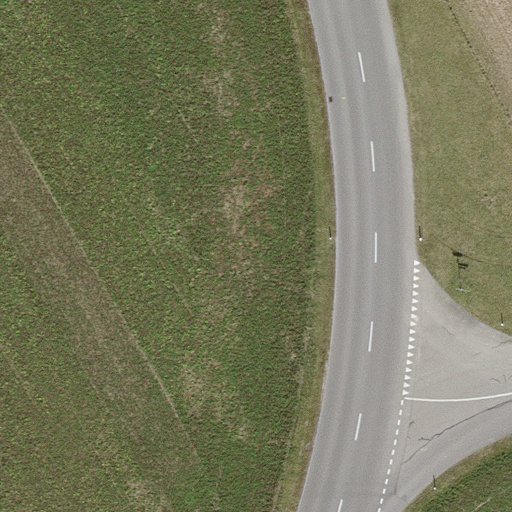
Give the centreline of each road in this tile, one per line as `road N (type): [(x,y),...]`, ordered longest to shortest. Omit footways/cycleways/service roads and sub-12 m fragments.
road 1 (tertiary): [(350,0),(380,157),(374,403)]
road 2 (tertiary): [(511,396),(374,403)]
